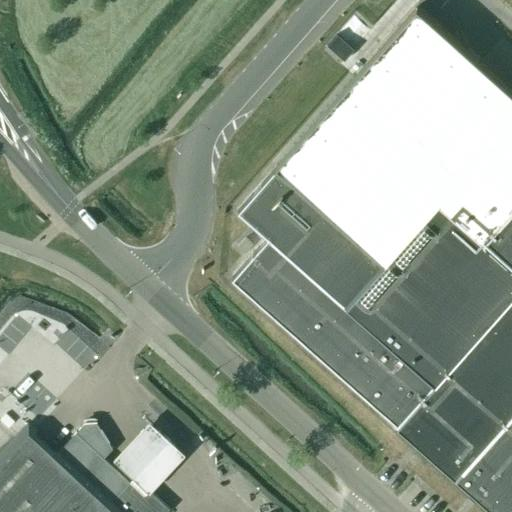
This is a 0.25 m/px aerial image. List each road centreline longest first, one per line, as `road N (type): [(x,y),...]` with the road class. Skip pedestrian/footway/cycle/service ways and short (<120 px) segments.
road 1 (unclassified): [(321,0),(201,136),(193,230),(149,288)]
road 2 (tertiary): [(377,494),(149,288)]
road 3 (tertiary): [(149,288),(112,258),(22,152)]
